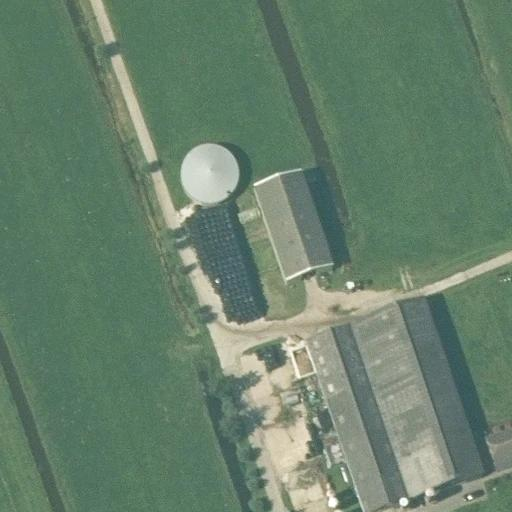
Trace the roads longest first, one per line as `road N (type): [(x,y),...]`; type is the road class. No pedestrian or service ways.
road 1 (track): [(279,511),(94,0)]
road 2 (track): [(224,347),(424,293),(511,258)]
